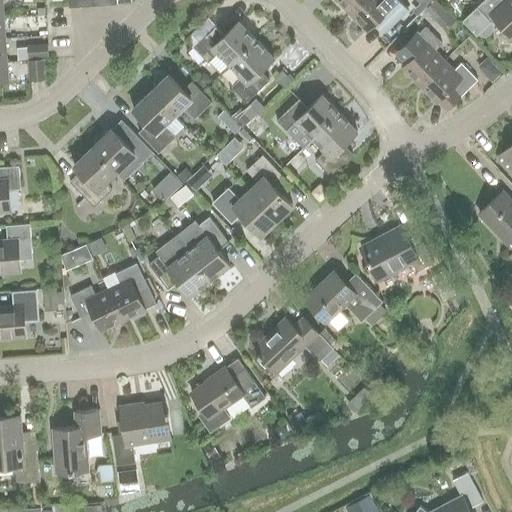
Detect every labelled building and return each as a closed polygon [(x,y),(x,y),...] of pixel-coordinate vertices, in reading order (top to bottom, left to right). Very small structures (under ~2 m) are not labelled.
[(335,0),(349,14),(362,0),(335,0)] [(362,0),(349,14),(366,31),(381,16),(390,25),(408,8),(400,0),(362,0)] [(444,31),(455,20),(435,0),(433,0),(424,10),(444,31)] [(511,0),(483,0),(471,12),(462,20),(476,35),(494,18),(511,36),(511,0)] [(229,65),(256,39),(238,21),(225,34),(216,25),(193,47),(208,62),(217,53),(229,65)] [(418,31),(394,54),(405,65),(402,68),(419,85),(445,60),(435,50),(442,43),(426,26),(419,33),(418,31)] [(256,39),(229,65),(241,77),(231,86),(246,102),(269,80),(260,70),(273,57),(256,39)] [(28,57),(48,56),(48,44),(27,45),(28,57)] [(485,75),(494,66),(487,58),(477,67),(485,75)] [(29,81),(46,80),(45,59),(28,60),(29,81)] [(445,60),(419,85),(436,103),(439,101),(447,109),(478,79),(461,63),(454,70),(445,60)] [(7,61),(0,61),(0,82),(8,82),(7,61)] [(284,89),(292,81),(287,76),(283,71),(274,79),(284,89)] [(150,91),(174,116),(184,106),(195,117),(211,102),(192,82),(183,90),(168,74),(150,91)] [(207,76),(201,76),(196,81),(204,89),(212,81),(207,76)] [(164,124),(174,116),(150,91),(133,108),(148,124),(139,132),(158,152),(175,136),(164,124)] [(313,139),(339,113),(322,95),(308,108),(299,98),(276,120),(291,136),(301,127),(313,139)] [(243,127),(257,113),(248,104),(243,108),(236,101),(226,110),(243,127)] [(217,117),(223,123),(229,117),(223,111),(217,117)] [(339,113),(313,139),(325,151),(315,160),(330,175),(353,154),(343,144),(357,131),(339,113)] [(251,120),(244,127),(245,128),(251,134),(261,125),(254,118),(251,120)] [(92,147),(116,171),(123,178),(152,151),(127,125),(117,135),(111,129),(92,147)] [(511,144),(503,153),(497,158),(511,174),(511,144)] [(105,182),(116,171),(92,147),(74,165),(80,171),(70,181),(94,206),(112,189),(105,182)] [(226,165),(235,157),(226,147),(217,155),(226,165)] [(248,190),(277,221),(293,206),(272,184),(281,175),(262,155),(247,170),(258,181),(248,190)] [(0,211),(10,211),(8,190),(21,189),(19,165),(0,167),(0,211)] [(183,183),(192,175),(185,168),(177,177),(183,183)] [(202,185),(193,175),(186,181),(195,191),(202,185)] [(179,191),(187,200),(193,195),(186,186),(179,191)] [(277,221),(248,190),(239,199),(228,188),(213,202),(231,222),(240,213),(261,235),(277,221)] [(511,201),(502,191),(479,212),(508,243),(511,239),(511,201)] [(199,225),(179,240),(210,281),(229,265),(218,250),(214,244),(224,236),(209,217),(199,225)] [(0,272),(20,271),(19,260),(33,258),(30,224),(6,226),(7,240),(0,240),(0,272)] [(409,242),(400,226),(387,233),(389,236),(362,250),(378,281),(412,263),(417,272),(434,263),(420,236),(409,242)] [(159,256),(149,264),(163,283),(174,275),(178,281),(190,296),(210,281),(179,240),(159,256)] [(94,258),(102,255),(95,241),(88,245),(94,258)] [(75,267),(68,252),(61,255),(66,270),(75,267)] [(108,288),(123,321),(157,304),(137,263),(116,273),(120,282),(108,288)] [(365,317),(380,303),(382,301),(357,274),(347,284),(334,271),(305,299),(336,332),(348,320),(338,309),(345,302),(362,320),(365,317)] [(444,298),(455,292),(446,275),(435,280),(444,298)] [(123,321),(108,288),(95,294),(91,285),(70,296),(81,317),(92,312),(101,331),(123,321)] [(0,339),(25,337),(24,321),(39,320),(36,289),(12,291),(13,306),(0,306),(0,339)] [(56,292),(56,290),(43,291),(45,310),(58,309),(57,304),(63,304),(62,291),(56,292)] [(380,303),(365,317),(372,324),(386,310),(380,303)] [(319,360),(332,348),(320,334),(303,317),(293,326),(285,318),(253,349),(276,372),(305,345),(319,360)] [(325,330),(320,334),(332,348),(335,350),(340,346),(325,330)] [(332,348),(319,360),(326,368),(339,355),(335,350),(332,348)] [(361,362),(354,368),(372,387),(379,381),(361,362)] [(222,409),(243,395),(252,407),(265,397),(245,369),(233,377),(225,367),(212,376),(212,377),(191,392),(205,412),(197,417),(210,435),(230,421),(222,409)] [(360,393),(367,401),(372,396),(365,388),(360,393)] [(170,438),(165,402),(136,406),(136,403),(120,406),(124,434),(112,436),(117,465),(135,462),(132,444),(170,438)] [(55,474),(89,471),(87,436),(102,435),(100,409),(74,411),(75,426),(51,428),(55,474)] [(293,416),(300,430),(323,418),(319,411),(304,418),(301,412),(293,416)] [(22,444),(19,415),(0,416),(0,467),(13,466),(14,482),(39,480),(36,443),(22,444)] [(280,425),(275,427),(274,433),(276,438),(281,439),(286,436),(288,432),(285,427),(280,425)] [(446,455),(452,467),(466,460),(460,448),(446,455)] [(100,482),(115,480),(112,464),(98,465),(97,469),(97,473),(98,478),(100,482)] [(121,495),(140,491),(136,469),(117,472),(121,495)] [(470,511),(468,508),(483,501),(468,473),(453,480),(462,497),(434,511),(426,511),(420,507),(416,511),(470,511)] [(379,511),(370,495),(353,504),(356,511),(379,511)]
